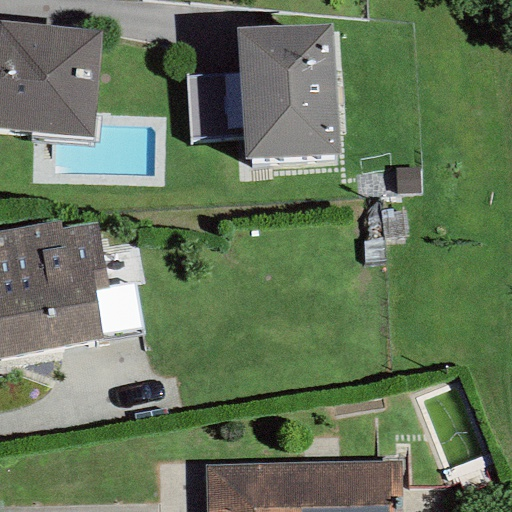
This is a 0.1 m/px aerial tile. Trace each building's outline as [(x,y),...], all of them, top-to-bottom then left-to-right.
[(101,31),(0,21),(0,130),(91,138),(101,31)] [(330,24),(236,30),(244,160),(338,154),(330,24)] [(238,132),(238,82),(194,82),(195,132),(238,132)] [(59,221),(0,231),(0,357),(102,341),(94,291),(106,289),(95,223),(60,229),(59,221)] [(399,511),(399,462),(204,467),(204,511),(399,511)]
